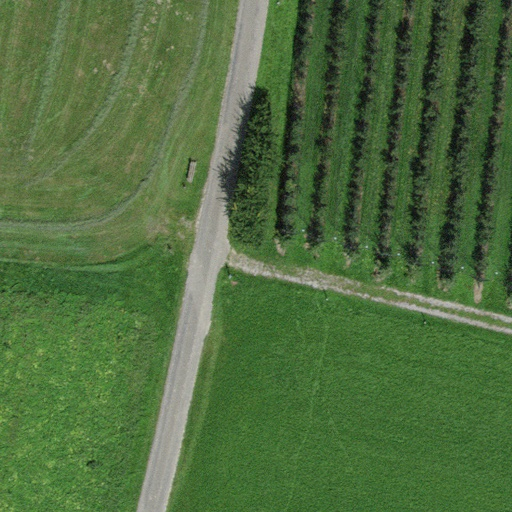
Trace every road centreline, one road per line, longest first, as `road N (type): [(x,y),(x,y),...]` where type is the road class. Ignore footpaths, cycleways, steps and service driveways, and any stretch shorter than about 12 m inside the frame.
road 1 (unclassified): [(153,511),(260,0)]
road 2 (track): [(511,327),(208,258)]
